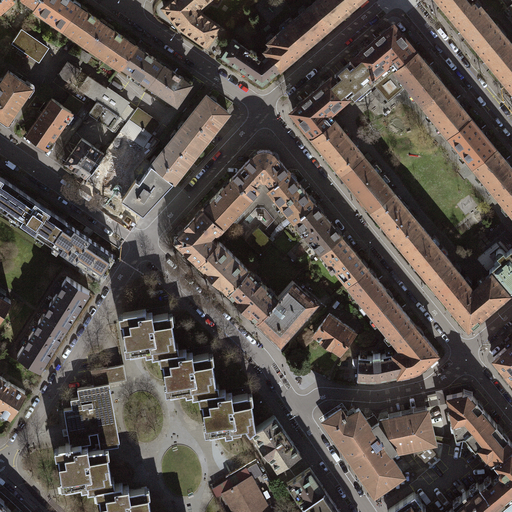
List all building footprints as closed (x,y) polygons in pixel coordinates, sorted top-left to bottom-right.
[(0,0),(0,12),(14,0),(13,0),(0,0)] [(80,6),(70,0),(39,0),(35,6),(34,8),(64,29),(80,6)] [(203,15),(198,8),(203,4),(200,0),(172,0),(164,7),(180,26),(207,45),(220,26),(203,15)] [(330,26),(360,0),(317,0),(312,5),(330,26)] [(439,0),(454,18),(472,4),(468,0),(439,0)] [(454,18),(479,48),(501,30),(480,5),(478,7),(474,2),(472,4),(454,18)] [(511,3),(502,12),(511,23),(511,3)] [(312,5),(288,25),(296,34),(293,36),(304,48),(330,26),(312,5)] [(107,24),(80,6),(64,29),(91,47),(107,24)] [(137,45),(107,24),(91,47),(121,68),(122,66),(137,45)] [(395,69),(416,51),(394,24),(335,74),(339,79),(336,82),(348,96),(351,93),(356,100),(373,85),(394,68),(395,69)] [(267,53),(268,53),(281,68),(304,48),(293,36),(296,34),(288,25),(269,41),(271,44),(267,48),(266,49),(266,50),(266,51),(267,53)] [(48,47),(21,29),(12,42),(39,60),(48,47)] [(479,48),(503,78),(511,71),(511,44),(501,30),(479,48)] [(222,55),(263,83),(281,68),(268,53),(267,53),(261,58),(257,55),(257,54),(257,52),(252,49),(251,49),(250,50),(233,39),(222,55)] [(137,45),(122,66),(149,84),(163,64),(137,45)] [(394,68),(373,85),(388,102),(408,86),(424,105),(446,87),(416,51),(395,69),(394,68)] [(72,84),(81,71),(68,62),(59,75),(72,84)] [(163,64),(149,84),(177,104),(191,83),(163,64)] [(31,86),(9,70),(0,83),(0,115),(8,120),(31,86)] [(508,84),(511,88),(511,71),(503,78),(506,81),(508,84)] [(79,89),(97,101),(98,102),(98,101),(107,88),(88,76),(79,89)] [(348,96),(336,82),(332,77),(291,111),(313,136),(331,121),(326,115),(331,110),(331,111),(349,97),(348,96)] [(108,87),(107,88),(98,101),(120,115),(129,102),(108,87)] [(424,105),(449,135),(470,117),(446,87),(424,105)] [(73,95),(65,106),(72,111),(71,112),(77,115),(85,103),(73,95)] [(229,112),(207,95),(179,129),(201,147),(229,112)] [(47,147),(71,112),(72,111),(65,106),(52,97),(27,134),(47,147)] [(119,133),(121,130),(128,121),(120,115),(98,101),(98,102),(97,101),(89,112),(111,127),(111,128),(119,133)] [(129,119),(152,134),(160,122),(138,107),(129,119)] [(474,165),(495,148),(470,117),(449,135),(474,165)] [(129,119),(128,121),(121,130),(144,146),(152,134),(129,119)] [(331,121),(313,136),(342,172),(364,155),(334,119),(331,121)] [(201,147),(179,129),(152,164),(174,181),(201,147)] [(66,161),(87,175),(104,153),(82,138),(66,161)] [(499,195),(511,184),(511,167),(495,148),(474,165),(499,196),(499,195)] [(232,177),(252,196),(257,191),(257,185),(255,183),(259,179),(266,179),(272,185),(289,171),(275,153),(271,150),(266,149),(261,149),(256,151),(232,177)] [(124,163),(111,155),(104,153),(87,175),(122,199),(136,179),(121,168),(124,163)] [(364,155),(342,172),(372,208),(393,191),(364,155)] [(152,164),(140,181),(136,179),(122,199),(144,214),(174,181),(152,164)] [(296,219),(316,203),(289,171),(272,185),(270,186),(270,191),(293,219),(296,219)] [(0,207),(5,211),(20,189),(0,175),(0,207)] [(203,208),(223,227),(224,227),(252,196),(232,177),(203,208)] [(511,184),(499,195),(511,211),(511,184)] [(51,243),(66,221),(20,189),(5,211),(51,243)] [(393,191),(372,208),(401,244),(423,227),(393,191)] [(316,243),(322,251),(342,235),(316,203),(296,219),(302,227),(301,228),(314,245),(316,243)] [(198,262),(217,243),(211,236),(215,232),(217,233),(223,227),(203,208),(179,234),(179,235),(176,235),(174,237),(174,241),(177,243),(179,243),(198,262)] [(66,221),(51,243),(98,275),(113,253),(66,221)] [(273,241),(258,227),(246,240),(261,255),(273,241)] [(423,227),(401,244),(431,280),(452,263),(423,227)] [(342,235),(322,251),(332,264),(329,267),(332,270),(335,267),(348,283),(368,267),(342,235)] [(229,292),(248,269),(219,241),(217,243),(198,262),(229,292)] [(511,248),(511,249),(506,253),(503,250),(502,249),(501,249),(499,249),(498,250),(497,251),(496,252),(496,254),(497,255),(501,260),(492,267),(489,270),(492,273),(509,293),(511,290),(511,289),(511,248)] [(452,263),(431,280),(454,309),(463,301),(458,296),(469,287),(468,285),(470,284),(452,263)] [(347,283),(373,314),(393,297),(368,267),(348,283),(347,283)] [(278,297),(249,269),(248,269),(229,292),(259,320),(278,297)] [(463,301),(454,309),(469,326),(472,324),(474,326),(480,320),(479,318),(509,293),(492,273),(478,284),(480,286),(473,291),(469,287),(458,296),(463,301)] [(67,276),(45,311),(68,325),(90,290),(67,276)] [(278,297),(259,320),(281,342),(317,301),(293,280),(278,297)] [(0,317),(11,300),(0,293),(0,317)] [(414,323),(393,297),(373,314),(392,338),(393,339),(394,339),(395,339),(397,338),(414,323)] [(164,353),(175,351),(174,344),(176,344),(172,321),(170,321),(168,313),(153,315),(153,312),(147,313),(146,309),(123,313),(125,322),(123,322),(128,354),(142,351),(146,351),(146,354),(152,353),(152,356),(164,355),(164,353)] [(45,311),(18,354),(40,368),(68,325),(45,311)] [(355,331),(330,312),(315,333),(340,352),(355,331)] [(418,369),(421,367),(430,360),(431,362),(438,356),(436,354),(439,352),(414,323),(397,338),(406,349),(394,352),(399,374),(401,373),(401,376),(410,374),(409,372),(415,370),(418,369)] [(511,341),(494,357),(511,379),(511,341)] [(175,351),(164,353),(164,355),(165,362),(163,362),(166,380),(167,385),(169,385),(171,393),(180,392),(186,391),(186,394),(192,393),(193,396),(203,395),(203,393),(215,391),(214,384),(216,383),(212,361),(210,361),(209,353),(193,355),(193,352),(187,353),(186,349),(175,351)] [(399,374),(394,352),(381,355),(381,353),(373,353),(373,356),(359,355),(357,378),(366,378),(372,378),(379,378),(385,377),(399,374)] [(94,385),(108,383),(127,379),(124,364),(95,369),(96,379),(93,380),(94,385)] [(0,375),(0,408),(1,409),(2,414),(8,414),(10,415),(25,392),(0,375)] [(66,446),(81,443),(81,444),(91,442),(89,433),(97,431),(99,443),(95,443),(96,448),(104,446),(104,447),(119,445),(108,383),(94,385),(78,388),(78,389),(79,389),(81,397),(71,398),(71,400),(72,400),(74,407),(64,409),(64,410),(66,410),(71,442),(66,443),(66,446)] [(464,387),(463,390),(450,393),(448,397),(455,431),(456,437),(465,435),(489,415),(486,411),(483,407),(472,393),(473,390),(464,387)] [(233,428),(245,426),(250,433),(253,431),(256,429),(256,428),(252,401),(249,402),(248,393),(233,395),(232,392),(226,393),(226,389),(215,391),(203,393),(203,395),(204,402),(202,402),(206,422),(206,425),(208,425),(210,434),(217,432),(225,431),(226,434),(234,433),(233,428)] [(479,446),(490,460),(493,463),(511,447),(511,442),(489,415),(465,435),(476,448),(479,446)] [(300,453),(275,416),(256,428),(256,429),(253,431),(261,442),(260,443),(269,455),(278,468),(300,453)] [(100,487),(111,485),(109,478),(111,477),(108,459),(108,455),(106,455),(104,447),(104,446),(96,448),(89,449),(88,445),(82,446),(81,444),(81,443),(66,446),(59,447),(60,455),(58,456),(62,479),(65,479),(66,487),(81,485),(82,488),(87,487),(88,490),(100,488),(100,487)] [(511,447),(493,463),(490,460),(485,464),(495,477),(496,477),(503,485),(506,483),(511,490),(511,447)] [(271,511),(246,467),(213,488),(217,494),(224,490),(235,511),(271,511)] [(288,482),(303,504),(325,489),(310,467),(288,482)] [(478,482),(465,492),(481,511),(492,511),(511,495),(511,490),(506,483),(503,485),(496,477),(495,477),(493,478),(491,476),(480,485),(478,482)] [(151,511),(149,497),(147,486),(132,489),(129,489),(129,485),(123,486),(122,483),(111,485),(100,487),(100,488),(101,495),(99,496),(101,511),(151,511)] [(340,511),(325,489),(303,504),(308,511),(340,511)] [(389,511),(424,511),(424,510),(427,508),(415,491),(388,510),(389,511)] [(447,511),(481,511),(465,492),(453,502),(456,505),(447,511)] [(0,500),(0,511),(12,511),(8,508),(0,500)]
